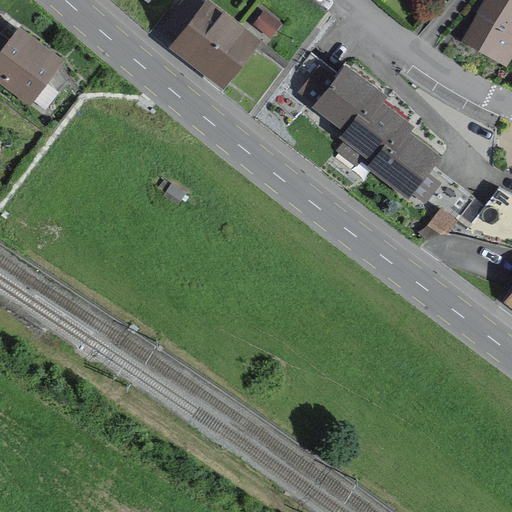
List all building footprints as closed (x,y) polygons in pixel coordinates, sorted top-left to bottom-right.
[(262,33),(217,0),(201,0),(169,43),(224,84),(262,33)] [(511,49),(511,1),(510,0),(489,0),(492,3),(473,36),(507,57),(511,49)] [(265,8),(253,23),(270,36),(282,21),(265,8)] [(0,83),(30,106),(47,83),(59,92),(69,82),(59,67),(64,61),(20,26),(0,51),(0,79),(0,80),(0,83)] [(299,90),(313,101),(312,103),(344,127),(360,107),(368,113),(382,96),(387,89),(346,58),(335,72),(320,61),(299,90)] [(414,120),(382,96),(368,113),(360,107),(344,127),(339,134),(370,157),(386,136),(396,144),(410,126),(414,120)] [(424,200),(439,179),(427,169),(442,150),(410,126),(396,144),(386,136),(370,157),(365,163),(408,195),(411,190),(424,200)] [(511,191),(499,185),(466,228),(511,245),(511,191)] [(426,223),(417,230),(427,239),(440,234),(448,232),(457,218),(440,207),(426,223)]
